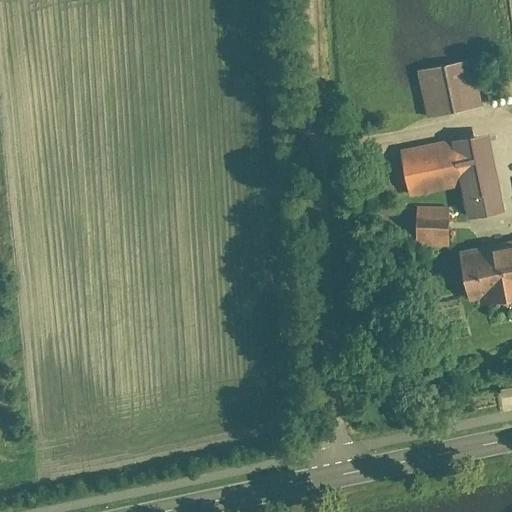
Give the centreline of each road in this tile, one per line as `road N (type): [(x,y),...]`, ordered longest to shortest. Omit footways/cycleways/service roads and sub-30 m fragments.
road 1 (unclassified): [(313,0),(342,476)]
road 2 (tertiary): [(342,476),(173,511)]
road 3 (tertiary): [(511,441),(342,476)]
